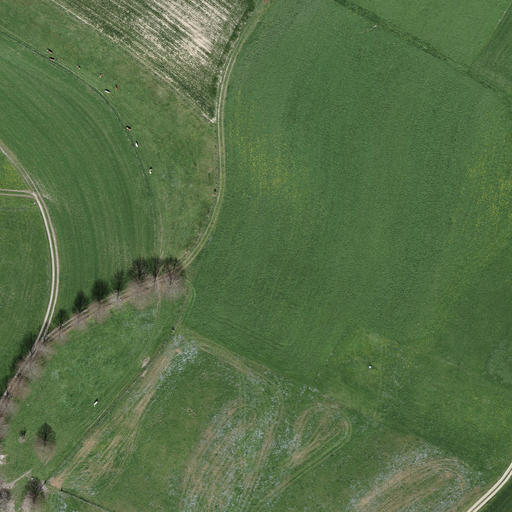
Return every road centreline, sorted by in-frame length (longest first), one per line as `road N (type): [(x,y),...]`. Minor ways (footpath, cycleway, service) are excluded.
road 1 (track): [(37,350),(87,311),(170,275),(199,248),(223,183),(226,83),(243,37),(269,0)]
road 2 (track): [(0,149),(47,218),(54,265),(52,306),(37,350),(0,407)]
